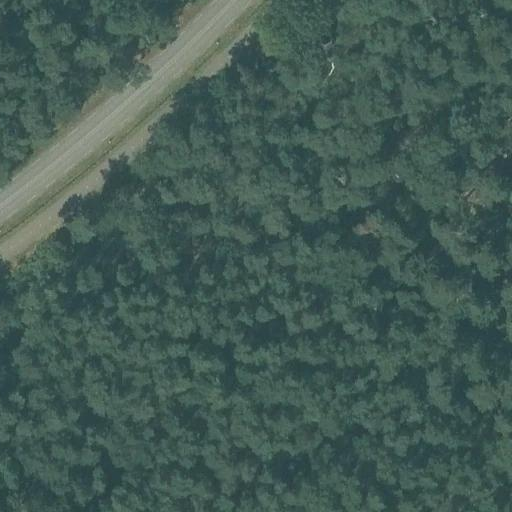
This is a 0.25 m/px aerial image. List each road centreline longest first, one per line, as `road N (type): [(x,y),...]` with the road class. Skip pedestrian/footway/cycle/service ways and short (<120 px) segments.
road 1 (unclassified): [(0,261),(118,165),(291,0)]
road 2 (primary): [(0,189),(90,123),(230,0)]
